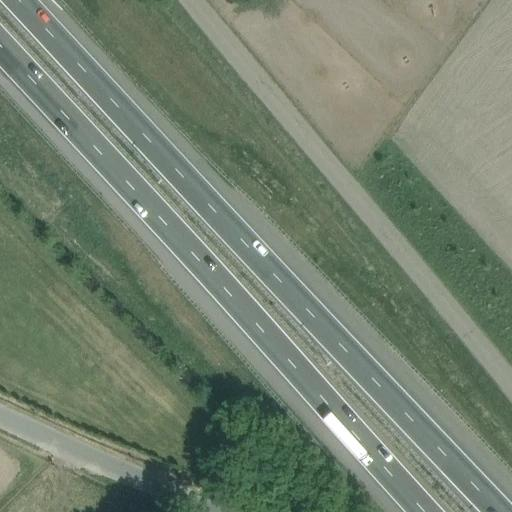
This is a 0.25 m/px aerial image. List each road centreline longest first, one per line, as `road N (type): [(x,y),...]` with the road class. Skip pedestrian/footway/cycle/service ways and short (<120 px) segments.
road 1 (motorway): [(500,511),(19,0)]
road 2 (motorway): [(0,45),(426,511)]
road 3 (unclassified): [(511,385),(185,0)]
road 4 (unclassified): [(213,511),(0,415)]
